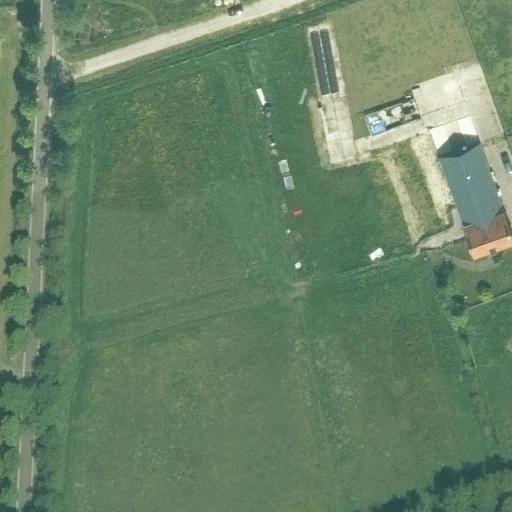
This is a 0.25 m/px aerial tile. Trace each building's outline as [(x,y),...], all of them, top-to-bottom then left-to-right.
[(325,69),(328,128),(351,127),(348,67),(325,69)] [(511,94),(498,98),(511,144),(511,94)] [(417,96),(395,103),(398,112),(419,105),(417,96)] [(429,128),(473,251),(511,236),(511,235),(469,114),(429,128)] [(358,155),(356,140),(346,142),(345,134),(332,135),(335,158),(358,155)] [(394,185),(403,205),(442,189),(433,168),(394,185)] [(454,227),(445,199),(422,207),(431,235),(454,227)]
